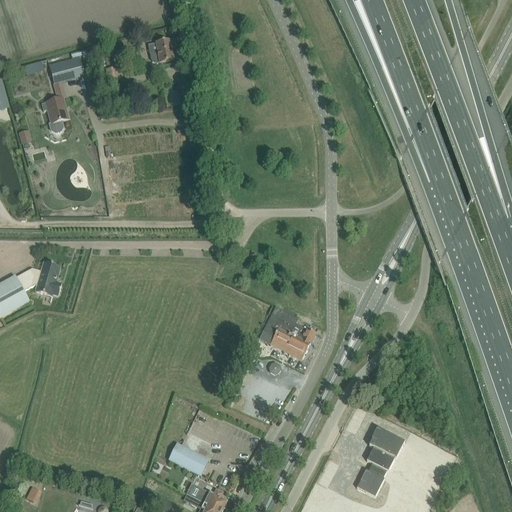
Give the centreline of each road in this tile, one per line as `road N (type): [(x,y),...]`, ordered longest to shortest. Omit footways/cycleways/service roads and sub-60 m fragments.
road 1 (primary): [(375,297),(511,34)]
road 2 (unknown): [(228,208),(227,244),(215,249),(0,248)]
road 3 (unclassified): [(411,316),(426,247),(511,80)]
road 4 (unclassified): [(247,511),(321,355),(332,280)]
road 5 (primary): [(263,511),(375,297)]
road 6 (motorway): [(498,222),(410,0)]
road 7 (track): [(248,215),(230,210),(221,194),(190,0)]
road 8 (unclassified): [(290,511),(338,418),(411,316)]
road 9 (motorway): [(498,222),(494,157),(447,0)]
road 10 (unclassified): [(328,214),(322,118),(269,0)]
road 11 (motorway): [(437,181),(511,389)]
road 12 (motorway): [(348,0),(409,141),(437,181)]
road 13 (motorway): [(369,0),(437,181)]
